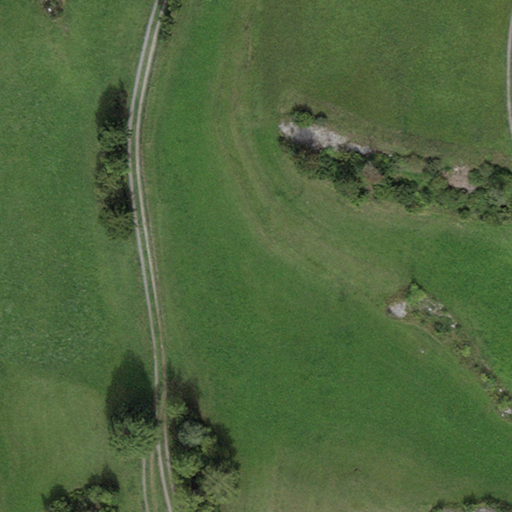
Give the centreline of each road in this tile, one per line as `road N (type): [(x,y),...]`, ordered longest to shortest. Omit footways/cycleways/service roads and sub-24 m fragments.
road 1 (track): [(164,375),(139,145),(174,0)]
road 2 (track): [(178,511),(164,375)]
road 3 (track): [(156,511),(164,375)]
